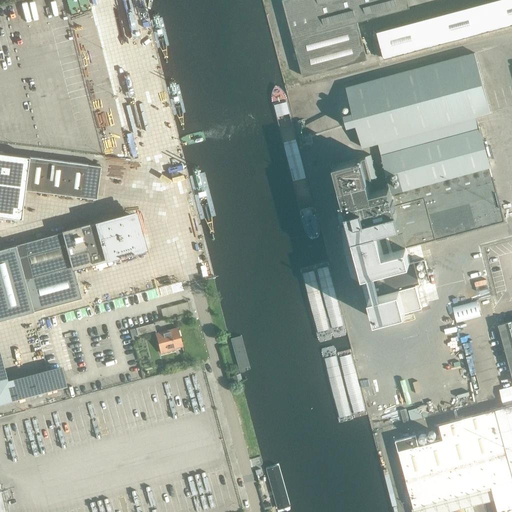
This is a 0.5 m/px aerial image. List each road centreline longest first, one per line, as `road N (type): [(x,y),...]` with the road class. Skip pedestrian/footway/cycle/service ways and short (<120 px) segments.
road 1 (unclassified): [(257,511),(195,289)]
road 2 (unknown): [(114,315),(88,326),(93,362),(106,372),(124,363),(117,329)]
road 3 (unknown): [(114,315),(195,289),(189,248)]
